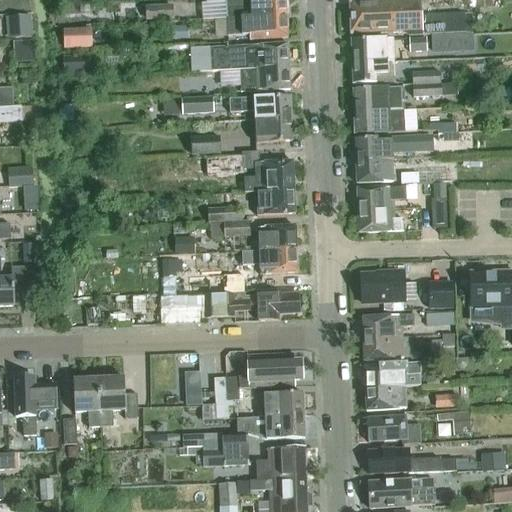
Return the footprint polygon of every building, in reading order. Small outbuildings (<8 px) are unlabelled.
[(240,0),(226,1),(227,20),(287,17),(286,0),(240,0)] [(351,4),(350,4),(351,37),(402,35),(409,38),(423,38),(423,37),(465,35),(464,16),(422,18),(421,1),(351,4)] [(172,8),(147,9),(148,21),(172,20),(172,8)] [(288,40),(287,17),(227,20),(228,38),(249,37),(249,41),(288,40)] [(30,18),(13,19),(15,41),(32,40),(30,18)] [(189,28),(173,28),(173,41),(189,40),(189,28)] [(93,33),(63,34),(64,50),(93,49),(93,33)] [(409,41),(410,55),(427,54),(426,40),(409,41)] [(388,66),(393,66),(392,41),(351,43),(352,67),(388,66)] [(33,43),(13,44),(15,64),(35,63),(33,43)] [(213,73),(253,71),(289,69),(288,47),(259,48),(253,48),(244,45),(212,47),(212,51),(213,73)] [(89,59),(64,59),(65,76),(89,76),(89,59)] [(393,66),(388,66),(352,67),(353,87),(389,86),(389,87),(395,86),(395,81),(394,81),(393,66)] [(253,71),(241,72),(241,73),(213,75),(214,94),(242,93),(242,94),(263,93),(262,92),(290,91),(289,69),(253,71)] [(412,75),(413,88),(441,86),(441,73),(412,75)] [(35,75),(22,75),(23,87),(35,86),(35,75)] [(72,81),(59,82),(60,104),(73,103),(72,81)] [(442,99),(441,86),(413,88),(413,101),(442,99)] [(0,109),(14,109),(13,89),(0,90),(0,109)] [(354,117),(390,115),(390,113),(404,113),(403,92),(388,92),(388,90),(353,92),(354,117)] [(255,122),(291,120),(290,98),(229,101),(230,115),(255,114),(255,122)] [(213,99),(181,101),(182,118),(214,116),(213,99)] [(74,107),(59,108),(60,123),(74,123),(74,107)] [(22,108),(14,109),(0,109),(0,125),(23,124),(23,123),(22,109),(22,108)] [(42,109),(22,109),(23,123),(42,123),(42,109)] [(390,115),(354,117),(355,137),(391,136),(390,134),(405,134),(404,121),(390,121),(390,115)] [(292,143),(291,120),(255,122),(256,144),(264,144),(292,143)] [(457,135),(457,124),(438,125),(439,136),(457,135)] [(221,154),(220,138),(192,140),(192,156),(221,154)] [(432,148),(431,138),(392,140),(355,142),(356,166),(392,164),(392,155),(432,154),(432,148)] [(245,176),(245,171),(244,158),(242,158),(227,159),(229,177),(245,176)] [(293,164),(255,165),(255,180),(244,180),(244,188),(294,185),(293,164)] [(392,164),(356,166),(357,186),(384,185),(383,184),(393,184),(392,164)] [(35,188),(33,168),(8,170),(9,190),(24,189),(35,188)] [(401,186),(419,186),(419,175),(401,175),(401,186)] [(294,185),(244,188),(245,195),(257,195),(258,218),(295,216),(294,185)] [(433,186),(434,201),(446,201),(446,186),(433,186)] [(358,213),(395,213),(395,202),(405,202),(405,189),(357,191),(358,213)] [(431,208),(432,230),(440,230),(447,230),(446,201),(434,201),(431,201),(431,208)] [(208,226),(224,225),(242,223),(242,209),(208,211),(208,226)] [(395,213),(358,213),(359,236),(387,235),(392,234),(404,233),(403,221),(395,221),(395,213)] [(250,223),(242,223),(224,225),(224,240),(251,239),(250,223)] [(0,226),(0,241),(11,241),(10,226),(0,226)] [(260,254),(297,252),(296,229),(264,230),(259,230),(260,254)] [(195,239),(175,240),(175,257),(195,256),(195,239)] [(39,246),(23,247),(24,265),(39,265),(39,246)] [(298,275),(297,252),(260,254),(261,276),(298,275)] [(0,309),(14,308),(14,295),(36,294),(35,270),(12,271),(12,281),(2,281),(1,259),(0,258),(0,309)] [(163,297),(176,297),(176,274),(182,273),(181,262),(162,263),(163,297)] [(74,276),(74,264),(63,264),(64,276),(74,276)] [(235,265),(236,275),(211,277),(212,291),(244,289),(244,279),(255,278),(254,264),(235,265)] [(511,273),(470,275),(471,311),(511,309),(511,273)] [(404,276),(361,277),(362,305),(405,304),(404,276)] [(210,282),(193,282),(193,295),(210,295),(210,282)] [(453,286),(429,286),(429,310),(453,310),(453,286)] [(258,323),(279,322),(278,317),(300,316),(299,297),(257,298),(245,298),(245,295),(161,299),(162,311),(185,310),(185,309),(205,308),(206,321),(235,319),(234,314),(257,313),(258,323)] [(86,326),(100,326),(100,311),(86,311),(86,326)] [(454,316),(426,316),(427,328),(454,328),(454,316)] [(363,342),(403,340),(402,329),(414,329),(414,318),(392,318),(362,320),(363,342)] [(431,360),(455,359),(454,337),(443,337),(443,343),(430,343),(431,360)] [(403,340),(363,342),(364,364),(394,362),(394,361),(404,360),(403,340)] [(239,380),(239,391),(296,388),(296,382),(303,382),(302,363),(295,364),(294,356),(245,358),(245,379),(239,380)] [(366,391),(404,389),(403,377),(420,376),(419,366),(397,367),(365,369),(366,391)] [(23,418),(23,439),(37,438),(36,419),(36,412),(56,411),(55,387),(35,388),(35,379),(15,380),(17,418),(23,418)] [(123,381),(98,382),(100,429),(114,429),(113,413),(125,412),(125,421),(139,420),(138,396),(125,396),(124,379),(123,379),(123,381)] [(214,381),(215,393),(216,406),(203,407),(203,422),(229,421),(228,408),(240,408),(240,401),(226,402),(226,380),(214,381)] [(239,380),(226,380),(226,402),(240,401),(239,391),(239,380)] [(77,415),(88,414),(89,430),(100,429),(98,382),(75,383),(75,381),(74,381),(75,416),(77,416),(77,415)] [(405,389),(404,389),(366,391),(367,413),(406,411),(405,389)] [(202,394),(186,395),(186,408),(202,407),(202,394)] [(266,420),(304,418),(303,395),(265,397),(266,420)] [(442,398),(442,410),(458,409),(458,397),(442,398)] [(452,423),(454,438),(471,436),(469,414),(437,417),(438,424),(452,423)] [(304,418),(266,420),(237,421),(238,437),(203,438),(204,450),(248,449),(247,436),(267,442),(305,441),(304,418)] [(369,444),(402,442),(402,447),(421,446),(420,427),(407,428),(407,419),(367,421),(369,444)] [(76,421),(63,422),(64,447),(77,446),(76,421)] [(58,435),(46,435),(46,450),(58,449),(58,435)] [(78,449),(68,450),(68,460),(78,460),(78,449)] [(204,450),(204,464),(204,469),(225,468),(225,464),(249,463),(248,449),(204,450)] [(270,482),(306,481),(305,450),(268,451),(269,463),(270,482)] [(409,451),(369,453),(370,477),(409,475),(410,477),(441,475),(457,474),(457,472),(456,462),(441,462),(440,460),(410,461),(409,451)] [(0,472),(16,472),(15,455),(0,456),(0,472)] [(481,457),(482,473),(506,472),(505,455),(481,457)] [(468,461),(456,462),(457,472),(476,471),(476,465),(468,465),(468,461)] [(269,463),(256,463),(257,483),(258,483),(270,482),(269,463)] [(53,481),(40,482),(41,503),(54,502),(53,481)] [(307,511),(306,481),(270,482),(258,483),(257,483),(251,483),(251,493),(270,492),(270,511),(307,511)] [(421,482),(410,482),(369,484),(370,511),(411,509),(411,508),(434,507),(433,491),(422,491),(421,482)] [(237,485),(218,486),(220,509),(238,508),(237,485)]
